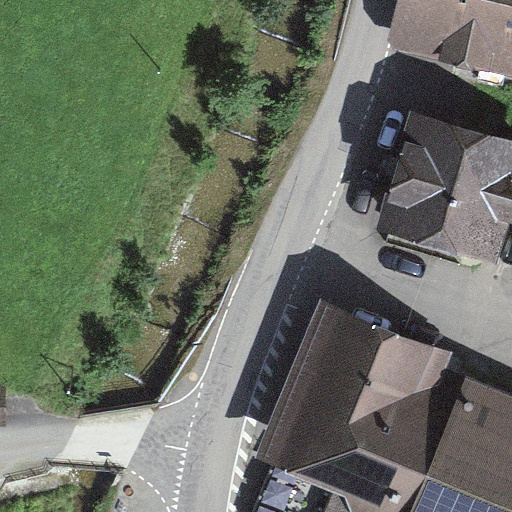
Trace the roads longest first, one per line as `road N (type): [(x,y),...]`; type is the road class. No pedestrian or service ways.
road 1 (unclassified): [(203,511),(240,356),(349,97),(378,0)]
road 2 (track): [(287,232),(511,313)]
